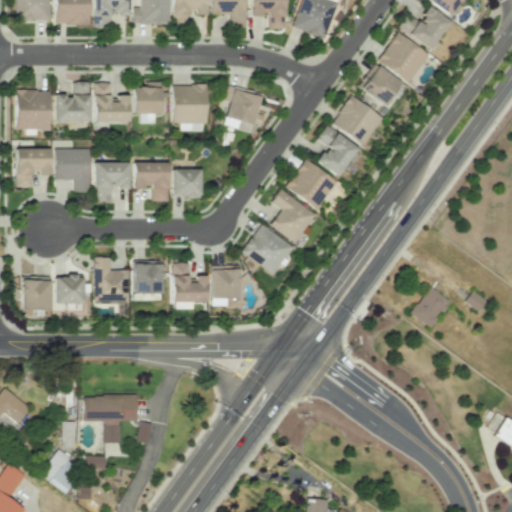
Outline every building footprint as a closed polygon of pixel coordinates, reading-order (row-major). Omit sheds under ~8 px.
[(11,0),(45,0),(46,19),(12,19),(11,0)] [(51,0),(85,0),(85,23),(51,23),(51,0)] [(90,0),(124,0),(124,14),(114,14),(114,11),(108,11),(108,7),(105,7),(106,26),(93,26),(93,25),(90,25),(90,0)] [(135,0),(163,0),(164,23),(136,23),(136,21),(129,21),(129,6),(135,6),(135,0)] [(168,0),(203,0),(203,13),(193,13),(193,6),(184,6),(184,23),(168,23),(168,0)] [(208,0),(242,0),(242,26),(227,26),(227,13),(208,13),(208,0)] [(247,0),(281,0),(281,27),(265,26),(266,7),(257,7),(257,15),(247,15),(247,0)] [(297,0),(329,0),(335,2),(321,38),(288,25),(297,0)] [(457,0),(448,14),(427,0),(457,0)] [(426,4),(432,8),(432,7),(439,12),(438,13),(448,21),(441,29),(427,48),(406,32),(416,19),(421,24),(422,22),(419,19),(422,15),(420,13),(426,4)] [(394,31),(426,54),(406,81),(374,58),(394,31)] [(375,65),(398,82),(381,105),(358,87),(375,65)] [(69,82),(69,101),(67,101),(67,97),(61,97),(61,94),(51,93),(50,120),(85,120),(85,82),(82,82),(82,81),(72,81),(72,82),(69,82)] [(130,87),(144,87),(144,81),(157,81),(157,113),(130,113),(130,87)] [(90,82),(90,120),(125,120),(125,94),(114,94),(114,101),(106,101),(106,82),(90,82)] [(169,84),(188,84),(188,83),(203,83),(203,122),(168,122),(169,84)] [(11,88),(46,88),(47,128),(11,128),(11,88)] [(230,89),(257,96),(250,124),(223,117),(230,89)] [(348,94),(380,117),(359,146),(327,122),(348,94)] [(323,124),(355,148),(334,176),(312,160),(319,151),(322,154),(326,149),(329,151),(330,149),(314,137),(323,124)] [(11,148),(11,187),(27,187),(27,167),(36,167),(35,174),(46,174),(46,148),(11,148)] [(51,148),(86,148),(86,191),(70,191),(70,178),(51,178),(51,148)] [(302,158),(333,181),(312,209),(282,185),(302,158)] [(89,162),(124,161),(125,188),(115,188),(114,185),(109,185),(109,180),(105,180),(106,200),(90,200),(89,162)] [(129,162),(164,162),(164,200),(148,200),(148,181),(139,181),(139,188),(130,188),(129,162)] [(168,169),(196,168),(197,196),(169,197),(168,169)] [(277,188),(312,214),(291,242),(267,224),(279,209),(268,200),(277,188)] [(258,224),(289,246),(268,274),(238,251),(258,224)] [(90,257),(106,257),(106,270),(125,270),(125,300),(90,300),(90,257)] [(129,264),(157,263),(157,293),(130,294),(129,264)] [(169,263),(185,263),(185,282),(192,282),(192,275),(203,275),(203,303),(168,302),(169,263)] [(207,265),(236,265),(236,299),(208,299),(207,265)] [(51,278),(57,278),(58,277),(64,277),(64,274),(73,274),(73,277),(80,278),(79,304),(50,303),(51,278)] [(18,276),(46,276),(46,310),(17,309),(18,276)] [(413,303),(412,302),(406,312),(426,327),(433,318),(431,317),(436,310),(437,310),(438,310),(440,311),(443,307),(441,306),(445,300),(426,286),(413,303)] [(469,290),(482,300),(474,311),(460,301),(469,290)] [(0,413),(13,424),(26,408),(0,387),(0,413)] [(133,420),(132,395),(79,395),(80,421),(100,420),(100,442),(116,442),(116,420),(133,420)] [(494,418),(497,414),(511,424),(511,451),(484,433),(494,418)] [(71,448),(71,422),(58,422),(58,448),(71,448)] [(133,442),(145,443),(147,423),(135,422),(133,442)] [(54,450),(36,473),(59,491),(77,467),(54,450)] [(102,456),(81,455),(81,468),(101,468),(102,456)] [(0,511),(15,511),(19,508),(5,499),(21,474),(5,465),(0,473),(0,511)] [(322,511),(323,499),(302,498),(301,511),(322,511)]
